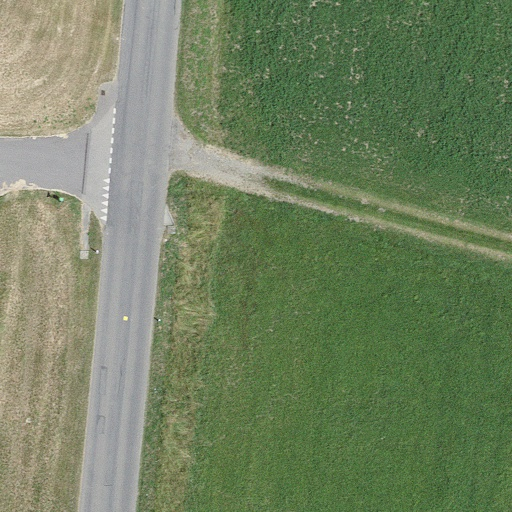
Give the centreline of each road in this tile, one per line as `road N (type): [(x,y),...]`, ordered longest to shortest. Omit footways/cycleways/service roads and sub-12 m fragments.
road 1 (tertiary): [(137,195),(109,511)]
road 2 (tertiary): [(160,0),(137,195)]
road 3 (residential): [(0,186),(137,195)]
